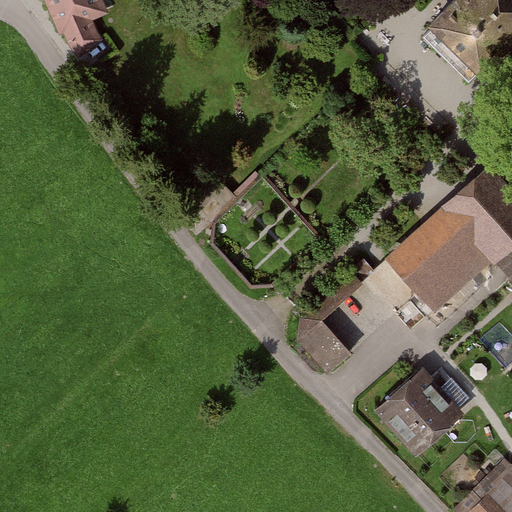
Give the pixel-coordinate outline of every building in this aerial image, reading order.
[(101,0),(45,0),(61,35),(66,32),(79,55),(101,40),(92,18),(107,13),(101,0)] [(511,0),(453,0),(419,33),(468,83),(511,40),(511,0)] [(511,191),(483,161),(380,259),(437,318),(494,264),(511,282),(511,191)] [(347,355),(317,319),(292,340),(322,376),(347,355)] [(415,366),(370,408),(411,453),(456,411),(415,366)] [(511,511),(511,473),(498,459),(454,503),(462,511),(511,511)]
